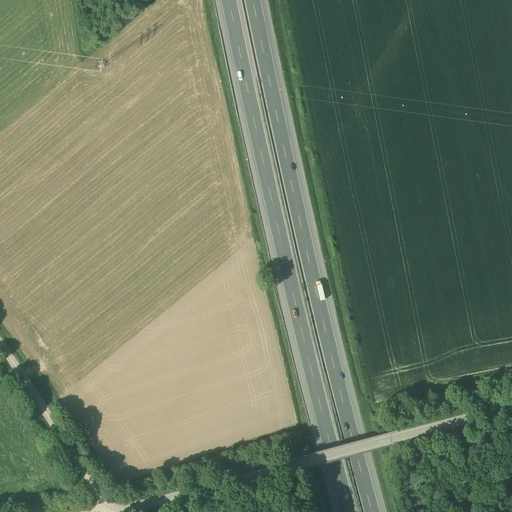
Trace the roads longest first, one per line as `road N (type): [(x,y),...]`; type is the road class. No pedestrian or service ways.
road 1 (motorway): [(371,511),(252,0)]
road 2 (motorway): [(229,0),(347,511)]
road 3 (track): [(123,511),(402,433)]
road 4 (track): [(0,348),(105,511)]
